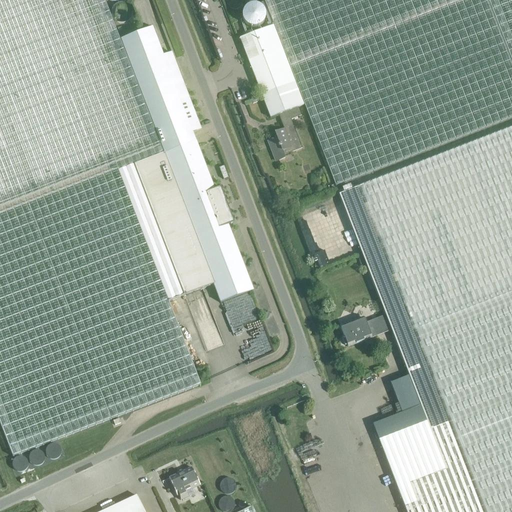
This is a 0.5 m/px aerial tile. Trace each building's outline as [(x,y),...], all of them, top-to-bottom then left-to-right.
[(104,0),(0,0),(0,423),(13,457),(201,385),(169,302),(118,171),(164,154),(120,39),(104,0)] [(299,107),(300,107),(304,105),(336,186),(511,118),(511,0),(264,0),(274,25),(240,38),(271,118),(279,115),(299,107)] [(247,7),(244,10),(242,13),(242,17),(243,21),(245,23),(248,26),(251,27),(254,27),(258,27),(261,25),(264,22),(265,18),(265,14),(264,10),(261,7),(258,5),(254,4),(250,5),(247,7)] [(164,154),(118,171),(169,302),(184,296),(214,285),(221,303),(254,290),(228,225),(234,223),(223,205),(226,203),(221,188),(214,190),(196,142),(192,132),(201,129),(172,52),(163,55),(153,28),(120,39),(164,154)] [(300,107),(299,107),(279,115),(282,123),(291,119),(303,115),(300,107)] [(271,148),(276,161),(285,158),(284,155),(302,148),(291,119),(282,123),(284,129),(276,133),(278,138),(272,140),(275,146),(271,148)] [(385,315),(391,328),(445,470),(409,484),(416,502),(404,507),(406,511),(511,511),(511,127),(339,195),(385,315)] [(347,345),(391,328),(385,315),(366,323),(365,319),(341,328),(347,345)] [(177,496),(179,495),(181,501),(189,497),(186,492),(200,485),(192,468),(169,479),(177,496)] [(144,511),(137,495),(101,511),(144,511)]
